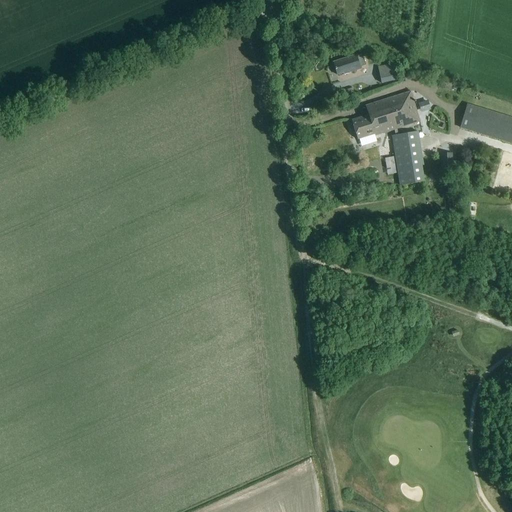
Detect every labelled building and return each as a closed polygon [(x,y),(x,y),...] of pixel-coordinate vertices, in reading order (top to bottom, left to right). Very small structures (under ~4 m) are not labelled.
[(332,62),(336,76),(343,74),(344,75),(361,69),(356,55),(332,62)] [(396,65),(378,68),(381,85),(399,81),(396,65)] [(441,88),(451,91),(453,83),(444,80),(441,88)] [(364,108),(367,117),(368,120),(390,113),(396,132),(420,124),(411,94),(364,108)] [(461,131),(511,146),(511,120),(469,107),(461,131)] [(368,120),(367,117),(352,122),(357,140),(372,136),(372,139),(396,132),(390,113),(368,120)] [(424,186),(416,135),(392,138),(400,189),(424,186)] [(452,169),(452,154),(440,154),(440,169),(452,169)]
